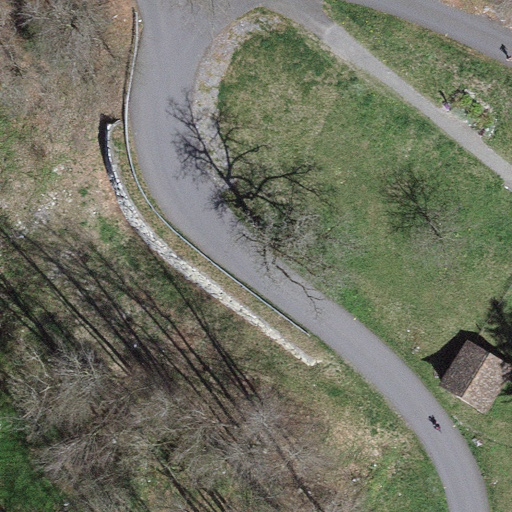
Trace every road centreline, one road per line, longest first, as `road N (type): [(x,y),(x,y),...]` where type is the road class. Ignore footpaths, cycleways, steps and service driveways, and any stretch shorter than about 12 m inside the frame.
road 1 (unclassified): [(204,2),(166,59),(158,99),(168,169),(250,264),(341,330),(429,418),(469,511)]
road 2 (unclassified): [(511,50),(398,0)]
